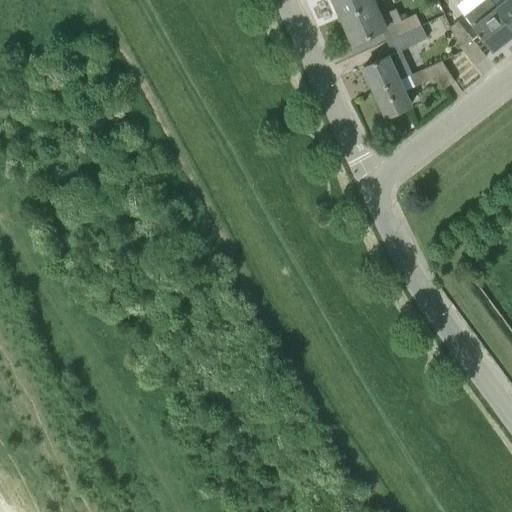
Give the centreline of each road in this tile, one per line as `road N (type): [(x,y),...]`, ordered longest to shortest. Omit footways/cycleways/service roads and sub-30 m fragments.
road 1 (tertiary): [(511,413),(426,295),(372,187)]
road 2 (residential): [(372,187),(292,0)]
road 3 (tertiary): [(372,187),(511,77)]
